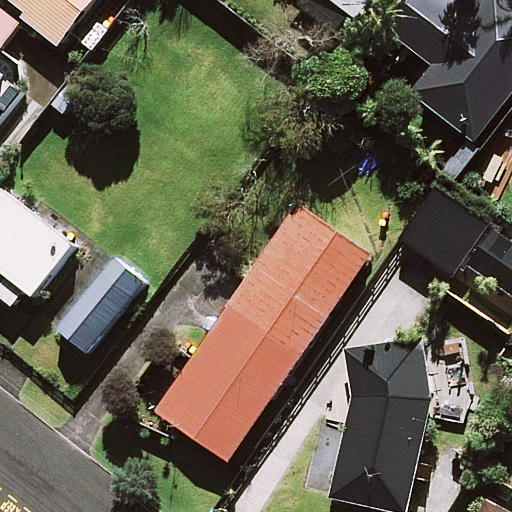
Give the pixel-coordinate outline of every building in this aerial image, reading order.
[(17,0),(34,12),(27,21),(63,49),(101,0),(17,0)] [(339,0),(361,17),(374,0),(339,0)] [(511,104),(511,0),(505,0),(503,3),(498,0),(422,0),(397,33),(440,65),(418,93),(484,142),(511,104)] [(0,89),(11,76),(0,67),(0,89)] [(495,224),(442,188),(407,239),(460,275),(495,224)] [(33,290),(40,296),(81,246),(12,190),(0,204),(0,263),(14,275),(0,292),(0,293),(19,308),(33,290)] [(376,254),(305,205),(163,410),(234,459),(376,254)] [(511,237),(500,230),(475,268),(511,292),(511,237)] [(152,284),(124,259),(64,328),(93,352),(152,284)] [(346,439),(317,435),(310,484),(340,488),(338,499),(411,511),(415,511),(433,417),(466,423),(467,337),(428,335),(428,344),(385,343),(383,362),(357,360),(346,439)] [(511,511),(511,510),(493,500),(486,511),(511,511)]
